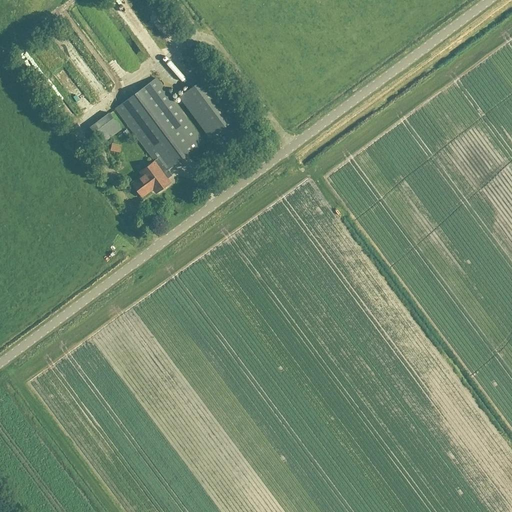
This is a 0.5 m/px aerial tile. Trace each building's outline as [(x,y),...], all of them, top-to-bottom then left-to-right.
[(90,15),(99,8),(95,2),(85,9),(90,15)] [(167,26),(161,33),(172,43),(178,36),(167,26)] [(118,60),(112,63),(116,71),(123,68),(118,60)] [(210,138),(239,117),(209,76),(180,98),(210,138)] [(115,109),(154,162),(146,168),(148,172),(131,184),(141,198),(153,189),(157,193),(169,184),(166,180),(171,176),(167,171),(203,143),(156,79),(115,109)] [(101,145),(121,130),(109,114),(89,128),(101,145)] [(122,145),(112,143),(110,151),(120,153),(122,145)]
